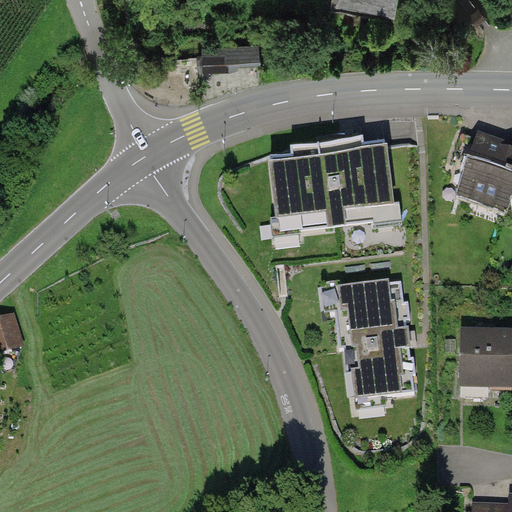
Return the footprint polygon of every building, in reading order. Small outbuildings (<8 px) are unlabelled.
[(339,0),(340,1),(387,10),(389,0),(339,0)] [(258,61),(257,45),(207,49),(207,56),(199,57),(200,72),(229,70),(229,63),(258,61)] [(291,158),(269,160),(279,235),(393,221),(384,146),(363,149),(362,142),(290,150),(291,158)] [(511,160),(482,148),(462,195),(509,215),(511,207),(511,160)] [(403,287),(340,295),(353,402),(415,394),(403,287)] [(17,319),(0,324),(0,354),(25,347),(17,319)] [(511,339),(464,338),(463,384),(511,385),(511,339)]
